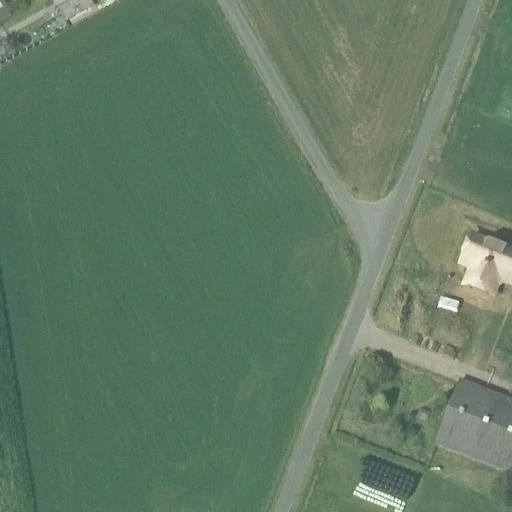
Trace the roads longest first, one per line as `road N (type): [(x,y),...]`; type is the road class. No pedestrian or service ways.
road 1 (unclassified): [(375,257),(227,0)]
road 2 (unclassified): [(375,257),(481,0)]
road 3 (unclassified): [(279,511),(375,257)]
